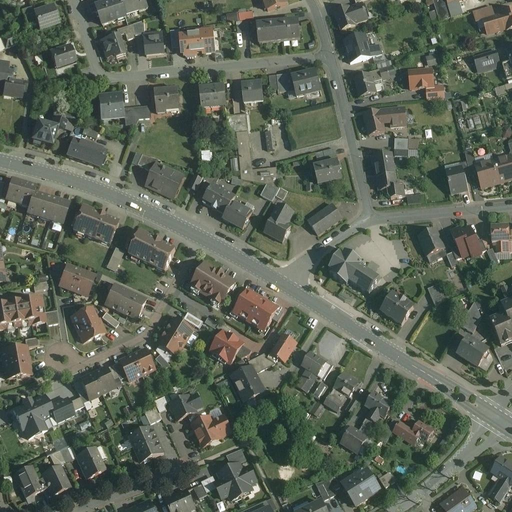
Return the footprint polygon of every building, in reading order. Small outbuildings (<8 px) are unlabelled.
[(119,0),(96,8),(95,5),(88,7),(91,14),(97,12),(102,27),(125,19),(125,17),(124,17),(119,0)] [(143,0),(118,0),(119,0),(124,17),(125,17),(124,15),(138,11),(138,13),(147,10),(143,0)] [(274,0),(265,3),(264,4),(268,13),(286,6),(283,0),(274,0)] [(434,0),(432,1),(433,5),(438,23),(451,19),(447,6),(445,0),(434,0)] [(361,5),(349,10),(355,25),(367,21),(364,14),(365,14),(364,12),(361,5)] [(32,8),(21,12),(27,28),(37,25),(33,15),(34,15),(32,8)] [(490,8),(480,11),(482,21),(493,18),(490,8)] [(34,15),(33,15),(37,25),(39,32),(58,26),(52,9),(34,15)] [(349,9),(334,14),(340,31),(355,26),(349,10),(349,9)] [(511,12),(501,15),(505,30),(506,32),(511,29),(511,12)] [(251,13),(238,15),(239,22),(252,20),(251,13)] [(493,18),(482,21),(487,36),(488,36),(487,34),(495,32),(495,33),(505,30),(501,15),(493,18)] [(297,22),(256,26),(258,46),(300,42),(297,22)] [(143,23),(132,26),(134,37),(143,36),(144,36),(143,23)] [(132,26),(123,30),(125,35),(127,42),(134,40),(134,37),(132,26)] [(119,37),(102,43),(108,60),(107,60),(115,58),(116,60),(126,57),(119,37),(125,35),(123,30),(117,32),(119,37)] [(201,37),(202,54),(203,57),(215,56),(212,31),(200,32),(201,37)] [(13,34),(0,39),(5,51),(17,45),(13,34)] [(144,36),(143,36),(146,58),(163,56),(164,56),(161,34),(144,36)] [(365,36),(346,41),(351,55),(347,56),(350,65),(381,56),(378,46),(369,49),(365,36)] [(201,37),(180,39),(182,56),(184,56),(195,55),(202,54),(201,37)] [(69,47),(50,54),(55,70),(75,64),(69,47)] [(496,52),(473,59),(476,72),(499,65),(496,52)] [(427,67),(436,65),(435,55),(426,57),(427,67)] [(511,73),(509,63),(502,66),(506,82),(511,80),(511,73)] [(8,66),(0,64),(0,91),(3,92),(5,82),(6,82),(6,80),(11,81),(12,75),(7,74),(8,66)] [(392,68),(378,71),(378,72),(381,82),(395,78),(392,68)] [(378,72),(369,74),(369,76),(370,76),(373,84),(381,82),(378,72)] [(431,72),(409,74),(411,92),(426,90),(433,90),(433,89),(431,72)] [(292,78),(291,79),(295,93),(296,100),(306,97),(305,94),(318,91),(319,94),(320,94),(315,73),(292,78)] [(291,76),(276,77),(278,92),(277,92),(277,95),(295,93),(291,79),(292,78),(291,76)] [(369,76),(353,80),(359,99),(376,95),(373,84),(370,76),(369,76)] [(276,77),(268,78),(270,93),(277,92),(278,92),(276,77)] [(6,82),(5,82),(3,92),(2,97),(21,100),(22,93),(26,93),(27,85),(6,82)] [(254,85),(241,87),(243,104),(263,102),(261,84),(254,84),(254,85)] [(216,88),(199,90),(201,112),(211,111),(211,106),(224,105),(225,109),(226,109),(223,87),(217,88),(216,88)] [(442,88),(433,89),(433,90),(426,90),(427,102),(443,101),(442,88)] [(177,92),(154,95),(157,116),(166,115),(166,111),(179,110),(177,92)] [(122,98),(97,101),(100,124),(124,121),(125,121),(124,112),(122,98)] [(149,109),(137,111),(138,123),(151,121),(149,109)] [(404,110),(384,112),(379,113),(382,126),(390,125),(390,129),(406,128),(404,110)] [(137,111),(124,112),(125,121),(124,121),(124,126),(131,126),(132,128),(136,128),(138,123),(137,111)] [(379,113),(363,116),(368,138),(384,134),(382,126),(379,113)] [(246,116),(234,117),(236,135),(248,134),(246,116)] [(234,117),(226,118),(228,136),(236,135),(234,117)] [(62,123),(52,120),(49,129),(57,131),(64,133),(66,125),(62,123)] [(49,129),(37,125),(31,144),(32,144),(32,147),(38,149),(39,146),(51,150),(57,131),(49,129)] [(97,135),(84,132),(82,138),(95,143),(97,135)] [(248,134),(236,135),(241,182),(266,187),(278,189),(276,170),(252,172),(248,134)] [(408,141),(394,141),(394,151),(408,152),(408,151),(408,141)] [(417,142),(408,141),(408,151),(417,151),(417,142)] [(105,155),(80,146),(80,144),(74,142),(73,143),(72,143),(66,161),(98,173),(105,155)] [(334,150),(323,153),(324,160),(336,157),(334,150)] [(471,151),(464,153),(466,163),(467,167),(475,165),(471,151)] [(391,157),(383,158),(382,156),(371,158),(373,168),(375,168),(377,180),(394,177),(391,157)] [(155,162),(142,158),(137,169),(150,175),(155,162)] [(503,159),(499,160),(498,162),(493,163),(499,185),(511,181),(511,166),(511,163),(510,159),(509,159),(505,160),(503,159)] [(332,164),(313,169),(317,186),(341,180),(337,162),(332,163),(332,164)] [(467,167),(466,163),(459,165),(460,170),(461,170),(463,179),(469,177),(467,167)] [(493,163),(475,168),(481,190),(492,187),(492,185),(497,183),(498,185),(499,185),(493,163)] [(166,172),(156,168),(152,176),(146,190),(171,201),(180,181),(165,174),(166,172)] [(460,170),(445,174),(450,196),(466,193),(463,179),(461,170),(460,170)] [(394,177),(377,180),(379,193),(381,193),(381,195),(390,201),(404,199),(402,185),(396,183),(394,177)] [(201,182),(195,179),(190,190),(196,193),(201,182)] [(23,187),(11,183),(7,194),(8,194),(4,203),(16,207),(23,187)] [(235,198),(212,186),(203,202),(204,202),(202,205),(214,211),(225,217),(232,204),(235,198)] [(35,191),(23,187),(16,207),(28,211),(33,197),(35,191)] [(266,187),(260,198),(271,204),(280,189),(266,187)] [(425,196),(406,198),(407,206),(425,205),(425,196)] [(33,197),(28,211),(26,217),(38,221),(45,200),(33,197)] [(56,204),(45,200),(38,221),(50,225),(56,204)] [(69,208),(56,204),(50,225),(62,229),(69,208)] [(252,214),(232,204),(225,217),(223,221),(242,232),(252,214)] [(278,207),(272,219),(273,219),(272,220),(280,224),(281,221),(282,221),(281,222),(282,222),(287,212),(278,207)] [(332,207),(307,224),(317,237),(342,220),(332,207)] [(90,215),(81,211),(71,236),(109,249),(117,227),(103,221),(103,220),(96,218),(89,215),(90,215)] [(280,224),(272,220),(273,219),(272,219),(263,235),(264,235),(281,244),(281,245),(282,245),(291,229),(290,228),(290,229),(288,228),(289,225),(289,226),(282,222),(281,222),(282,221),(281,221),(280,224)] [(508,227),(487,228),(488,236),(491,236),(491,244),(492,244),(493,247),(496,247),(496,255),(511,254),(510,243),(509,243),(508,227)] [(476,244),(469,229),(461,233),(460,233),(470,256),(471,259),(481,255),(476,244)] [(470,256),(460,233),(461,233),(459,230),(450,234),(457,249),(461,260),(462,260),(470,256)] [(435,231),(418,239),(426,259),(444,251),(435,231)] [(155,242),(148,239),(140,235),(129,258),(164,275),(175,253),(161,246),(161,245),(155,242)] [(481,242),(476,244),(481,255),(486,253),(481,242)] [(457,249),(451,251),(452,254),(456,262),(461,260),(457,249)] [(124,256),(115,252),(106,271),(114,275),(124,256)] [(362,264),(345,253),(342,256),(339,254),(338,256),(328,271),(332,273),(329,276),(346,287),(349,284),(352,286),(369,297),(379,280),(364,270),(366,267),(361,264),(362,264)] [(456,262),(452,254),(445,257),(451,269),(458,267),(456,262)] [(217,274),(204,266),(191,289),(221,308),(235,285),(223,278),(223,277),(218,273),(217,274)] [(94,279),(66,269),(58,288),(67,291),(67,292),(80,297),(80,296),(87,298),(94,279)] [(46,284),(33,287),(34,294),(47,291),(46,284)] [(438,286),(427,291),(434,308),(445,303),(438,286)] [(146,302),(113,287),(105,307),(137,321),(146,302)] [(248,293),(241,289),(235,300),(241,303),(248,293)] [(506,290),(501,292),(505,301),(510,299),(506,290)] [(261,301),(248,293),(241,303),(234,316),(264,334),(272,321),(277,311),(264,303),(264,304),(260,302),(261,301)] [(400,301),(392,296),(388,302),(388,301),(384,308),(381,314),(401,327),(405,321),(405,322),(409,315),(413,309),(405,304),(400,300),(400,301)] [(42,299),(0,306),(0,332),(3,332),(3,331),(7,331),(7,333),(13,332),(13,330),(21,328),(22,331),(28,330),(27,327),(31,326),(31,327),(45,325),(46,324),(44,315),(42,299)] [(511,304),(501,309),(505,319),(499,321),(497,318),(489,321),(500,348),(505,346),(504,343),(510,341),(511,344),(511,343),(511,304)] [(474,305),(459,327),(472,336),(481,321),(474,305)] [(91,310),(71,320),(83,345),(94,340),(94,341),(96,342),(99,341),(100,339),(99,337),(105,335),(98,322),(97,323),(91,310)] [(283,315),(277,311),(272,321),(277,324),(283,315)] [(57,313),(44,315),(46,324),(45,325),(46,328),(59,326),(57,313)] [(119,325),(105,315),(101,320),(115,330),(119,325)] [(203,324),(187,315),(183,321),(198,331),(203,324)] [(193,333),(173,321),(165,334),(185,346),(193,333)] [(230,332),(219,325),(216,330),(223,334),(227,337),(230,332)] [(185,346),(165,334),(157,347),(160,348),(172,356),(177,359),(185,346)] [(227,337),(223,334),(210,354),(230,367),(236,357),(241,361),(249,357),(251,353),(242,348),(242,346),(227,337)] [(296,346),(282,337),(270,356),(278,361),(284,365),(296,346)] [(488,353),(467,339),(457,356),(477,370),(488,353)] [(37,340),(24,342),(25,349),(26,349),(26,350),(38,348),(37,340)] [(172,356),(160,348),(157,354),(159,357),(167,365),(172,356)] [(25,349),(0,353),(5,381),(31,377),(26,350),(26,349),(25,349)] [(155,372),(145,351),(132,357),(142,378),(155,372)] [(332,369),(310,355),(301,368),(307,372),(316,378),(324,383),(332,369)] [(264,356),(248,364),(250,369),(251,369),(255,376),(274,366),(267,361),(264,356)] [(278,361),(270,356),(267,361),(274,366),(278,361)] [(132,357),(120,363),(127,379),(129,384),(142,378),(132,357)] [(167,365),(159,357),(155,362),(164,372),(169,367),(167,365)] [(120,364),(113,368),(119,380),(120,383),(127,379),(120,364)] [(119,380),(113,368),(107,370),(112,383),(119,380)] [(107,370),(106,369),(93,376),(102,397),(116,390),(112,383),(107,370)] [(250,369),(231,379),(244,404),(264,394),(255,376),(251,369),(250,369)] [(316,378),(307,372),(299,384),(309,390),(316,378)] [(93,376),(79,382),(79,383),(85,396),(88,403),(102,397),(93,376)] [(358,385),(342,376),(333,391),(345,398),(348,400),(358,385)] [(79,383),(73,386),(79,399),(85,396),(79,383)] [(321,384),(312,398),(318,402),(327,389),(321,384)] [(345,398),(334,391),(329,398),(323,407),(336,415),(342,406),(341,406),(345,398)] [(393,407),(373,395),(365,408),(370,412),(380,418),(384,421),(393,407)] [(85,396),(79,399),(80,400),(82,406),(88,403),(85,396)] [(167,397),(154,404),(159,416),(166,413),(164,409),(165,406),(170,404),(167,397)] [(188,399),(170,407),(171,409),(170,411),(172,416),(175,417),(178,423),(195,415),(195,413),(202,409),(196,397),(189,400),(188,399)] [(45,398),(13,413),(22,433),(24,432),(28,442),(57,428),(56,426),(75,417),(73,414),(84,409),(82,406),(80,400),(69,405),(67,401),(50,409),(45,398)] [(352,402),(345,412),(351,416),(358,405),(352,402)] [(317,405),(310,415),(316,418),(323,408),(317,405)] [(156,408),(143,414),(149,427),(162,421),(159,416),(156,408)] [(202,409),(195,413),(195,415),(197,418),(201,417),(205,415),(202,409)] [(380,418),(370,412),(366,420),(375,426),(380,418)] [(210,419),(191,428),(202,450),(220,441),(231,436),(223,418),(212,424),(210,419)] [(375,426),(366,420),(362,426),(362,427),(371,432),(372,432),(375,426)] [(433,433),(418,423),(412,434),(410,432),(404,441),(414,447),(419,440),(426,445),(433,433)] [(410,432),(398,425),(392,433),(404,441),(410,432)] [(371,432),(362,427),(358,434),(367,440),(366,441),(369,442),(375,433),(372,432),(371,432)] [(151,429),(129,439),(140,465),(163,455),(151,429)] [(358,434),(351,430),(341,445),(357,455),(366,441),(367,440),(358,434)] [(65,450),(58,454),(64,466),(71,463),(65,450)] [(94,450),(76,459),(87,481),(104,473),(94,450)] [(240,452),(226,458),(231,470),(239,466),(246,462),(240,452)] [(58,454),(49,458),(55,471),(64,466),(58,454)] [(511,487),(511,467),(500,460),(500,461),(497,459),(493,466),(495,468),(491,475),(501,481),(498,486),(489,499),(499,506),(511,488),(511,487)] [(231,470),(217,476),(220,482),(215,485),(214,486),(216,491),(221,501),(228,498),(231,503),(236,501),(236,502),(248,496),(247,495),(252,492),(250,487),(256,484),(249,469),(242,472),(239,466),(231,470)] [(31,468),(14,476),(25,500),(42,493),(37,482),(31,468)] [(60,472),(37,482),(42,493),(48,490),(52,498),(69,490),(60,472)] [(356,480),(369,500),(379,494),(366,474),(356,480)] [(388,475),(379,481),(384,490),(398,482),(388,475)] [(356,480),(355,478),(342,487),(356,509),(369,500),(356,480)] [(212,479),(201,484),(202,486),(206,495),(216,491),(214,486),(215,485),(212,479)] [(334,480),(328,482),(334,493),(340,489),(334,480)] [(328,482),(315,486),(323,504),(336,497),(334,493),(328,482)] [(202,486),(193,490),(199,501),(207,497),(206,495),(202,486)] [(462,492),(441,507),(444,511),(473,511),(474,511),(474,509),(462,492)] [(186,493),(165,503),(169,511),(189,511),(194,510),(186,493)] [(275,511),(277,511),(271,501),(265,503),(269,510),(269,511),(275,511)] [(153,511),(149,503),(130,511),(153,511)]
